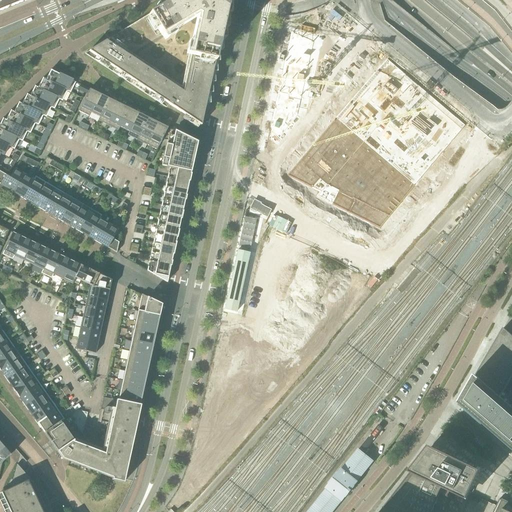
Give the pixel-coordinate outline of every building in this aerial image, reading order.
[(0,0),(0,11),(28,0),(0,0)] [(172,0),(85,54),(125,80),(161,104),(166,107),(169,104),(170,105),(190,119),(201,126),(206,102),(208,103),(224,31),(222,30),(225,15),(226,9),(227,7),(228,2),(228,1),(227,0),(172,0)] [(303,158),(293,170),(392,218),(466,125),(387,58),(377,70),(291,33),(271,131),(303,158)] [(46,80),(67,91),(70,93),(75,82),(54,72),(52,75),(49,74),(46,80)] [(38,88),(59,99),(62,101),(67,91),(46,80),(44,84),(41,82),(38,88)] [(30,96),(30,97),(51,107),(51,108),(54,109),(59,99),(38,88),(36,92),(33,90),(30,96)] [(89,89),(79,111),(88,116),(89,116),(91,113),(90,113),(99,94),(89,89)] [(99,94),(90,113),(91,113),(100,117),(109,99),(99,94)] [(22,104),(22,105),(43,115),(43,116),(46,117),(51,108),(51,107),(30,97),(28,100),(25,98),(22,104)] [(100,117),(98,121),(108,126),(119,104),(109,99),(100,117)] [(119,104),(108,126),(118,131),(120,127),(129,109),(119,104)] [(14,112),(14,113),(35,123),(35,124),(38,125),(43,116),(43,115),(22,105),(20,108),(17,106),(14,112)] [(129,109),(120,127),(129,132),(138,113),(129,109)] [(6,120),(6,121),(27,131),(27,132),(30,133),(35,124),(35,123),(14,113),(12,116),(9,115),(6,120)] [(129,132),(128,135),(137,140),(148,118),(138,113),(129,132)] [(148,118),(137,140),(147,145),(158,123),(148,118)] [(0,124),(0,130),(19,140),(22,142),(27,132),(27,131),(6,121),(4,124),(1,123),(0,124)] [(158,123),(147,145),(157,150),(162,140),(168,128),(158,123)] [(170,168),(191,172),(197,143),(168,128),(162,140),(172,142),(171,146),(166,145),(163,158),(168,160),(166,167),(169,168),(170,168)] [(0,142),(8,146),(14,150),(19,140),(0,130),(0,142)] [(169,168),(168,177),(189,182),(191,172),(170,168),(169,168)] [(6,175),(1,185),(14,193),(25,175),(15,169),(10,177),(6,175)] [(25,175),(14,193),(23,198),(34,180),(25,175)] [(34,180),(23,198),(33,204),(45,182),(36,177),(34,180)] [(168,177),(165,186),(187,191),(189,182),(168,177)] [(45,182),(33,204),(42,209),(55,188),(45,182)] [(165,186),(163,196),(185,200),(187,191),(165,186)] [(55,188),(42,209),(51,215),(64,193),(55,188)] [(64,193),(51,215),(61,220),(73,199),(64,193)] [(163,196),(161,205),(183,210),(185,200),(163,196)] [(73,199),(61,220),(70,226),(83,204),(73,199)] [(125,214),(127,205),(123,203),(119,210),(125,214)] [(83,204),(70,226),(79,231),(92,210),(83,204)] [(161,205),(159,215),(181,219),(183,210),(161,205)] [(92,210),(79,231),(89,237),(99,219),(100,219),(102,215),(92,210)] [(159,215),(157,224),(179,229),(181,219),(159,215)] [(99,219),(89,237),(98,242),(108,224),(100,219),(99,219)] [(108,224),(98,242),(116,253),(119,243),(113,239),(118,230),(108,224)] [(157,224),(155,233),(176,238),(179,229),(157,224)] [(0,239),(4,241),(9,231),(0,226),(0,239)] [(13,233),(2,255),(12,260),(14,256),(13,256),(22,237),(13,233)] [(155,233),(153,243),(174,247),(176,238),(155,233)] [(22,237),(13,256),(14,256),(23,260),(32,242),(22,237)] [(32,242),(23,260),(33,265),(41,247),(32,242)] [(153,243),(151,252),(172,257),(174,247),(153,243)] [(41,247),(33,265),(42,270),(51,251),(41,247)] [(42,270),(40,274),(50,278),(52,274),(61,256),(51,251),(42,270)] [(151,252),(149,261),(170,266),(172,257),(151,252)] [(61,256),(52,274),(62,279),(71,261),(61,256)] [(71,261),(62,279),(73,284),(74,282),(75,278),(74,278),(80,265),(71,261)] [(149,261),(147,271),(154,275),(153,275),(167,283),(169,275),(168,274),(170,266),(149,261)] [(80,265),(74,278),(75,278),(79,280),(83,282),(89,270),(80,265)] [(89,270),(83,282),(90,285),(92,286),(98,274),(96,273),(89,270)] [(98,274),(92,286),(109,290),(112,280),(103,276),(98,274)] [(90,285),(87,296),(107,301),(109,290),(92,286),(90,285)] [(141,296),(137,311),(159,316),(160,313),(161,308),(162,305),(148,298),(142,294),(141,295),(141,296)] [(87,296),(85,307),(105,311),(107,301),(87,296)] [(85,307),(83,317),(103,322),(105,311),(85,307)] [(137,311),(135,321),(157,326),(158,323),(159,318),(159,316),(137,311)] [(83,317),(80,328),(100,332),(103,322),(83,317)] [(135,321),(133,331),(155,336),(155,333),(157,328),(157,326),(135,321)] [(80,328),(78,338),(98,343),(100,332),(80,328)] [(483,424),(511,449),(511,406),(501,397),(511,377),(511,335),(506,330),(504,328),(494,344),(459,406),(482,426),(483,424)] [(0,331),(0,345),(9,339),(2,330),(0,331)] [(133,331),(131,341),(153,346),(153,343),(154,338),(155,336),(133,331)] [(31,336),(26,339),(23,342),(26,345),(33,340),(31,336)] [(78,338),(75,349),(96,354),(98,343),(78,338)] [(0,358),(15,348),(9,339),(0,345),(0,358)] [(131,341),(129,351),(150,356),(151,353),(152,348),(153,346),(131,341)] [(0,370),(0,372),(1,371),(21,357),(15,348),(0,358),(0,370)] [(129,351),(127,361),(148,366),(149,363),(150,358),(150,356),(129,351)] [(21,357),(1,371),(4,376),(7,380),(27,366),(21,357)] [(127,361),(125,371),(146,376),(147,373),(148,368),(148,366),(127,361)] [(27,366),(7,380),(9,384),(10,384),(13,388),(13,389),(33,375),(27,366)] [(125,371),(122,381),(144,386),(145,383),(146,378),(146,376),(125,371)] [(13,388),(12,388),(19,398),(20,398),(19,398),(39,384),(33,375),(13,389),(13,388)] [(122,381),(120,391),(142,396),(142,393),(143,388),(144,386),(122,381)] [(39,384),(19,398),(20,398),(22,402),(25,407),(46,392),(39,384)] [(118,401),(140,406),(141,405),(140,405),(140,403),(141,398),(142,396),(120,391),(118,401)] [(46,392),(25,407),(28,411),(28,410),(32,415),(52,401),(46,392)] [(112,480),(124,483),(128,463),(140,406),(118,401),(116,400),(114,409),(104,454),(73,442),(74,441),(61,422),(44,433),(63,459),(63,460),(63,459),(101,473),(101,474),(112,478),(112,480)] [(52,401),(32,415),(35,420),(34,420),(37,424),(58,410),(52,401)] [(58,410),(37,424),(40,428),(41,428),(44,433),(61,422),(64,419),(58,410)] [(383,428),(379,424),(361,447),(365,451),(367,449),(381,432),(383,428)] [(3,448),(0,450),(0,471),(3,462),(11,455),(4,447),(3,448)] [(430,447),(403,482),(380,511),(431,511),(442,488),(465,499),(479,470),(430,447)] [(332,511),(341,500),(342,501),(357,482),(372,462),(373,462),(359,450),(358,451),(343,470),(342,470),(327,489),(309,511),(332,511)] [(11,489),(6,491),(1,493),(9,511),(47,511),(35,486),(17,464),(11,489)] [(511,511),(511,503),(503,499),(502,500),(500,499),(493,511),(511,511)]
